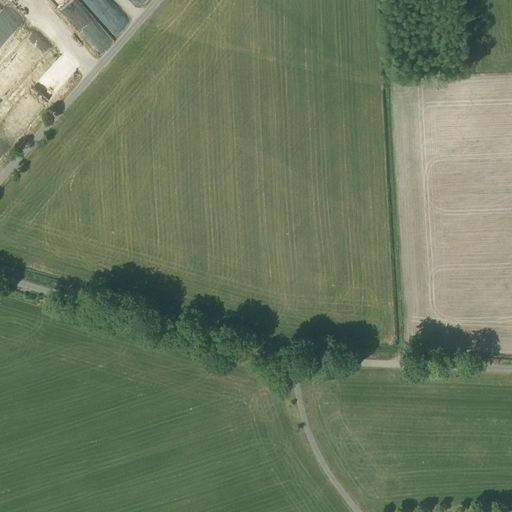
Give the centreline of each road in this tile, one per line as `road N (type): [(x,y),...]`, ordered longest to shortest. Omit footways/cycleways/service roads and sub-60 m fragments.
road 1 (unclassified): [(511,368),(260,352),(0,278)]
road 2 (unclassified): [(0,179),(156,0)]
